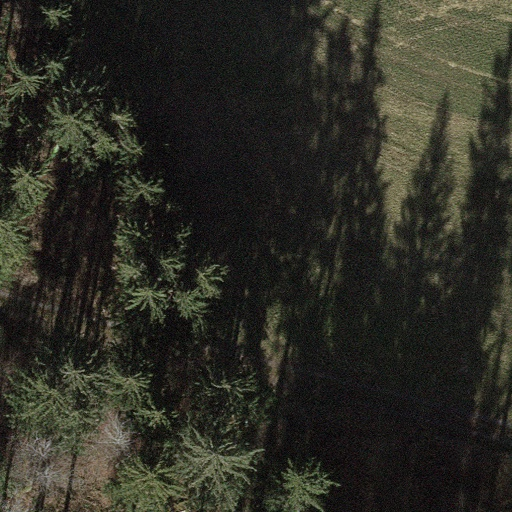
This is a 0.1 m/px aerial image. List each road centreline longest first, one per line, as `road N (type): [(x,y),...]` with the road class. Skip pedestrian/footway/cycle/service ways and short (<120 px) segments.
road 1 (track): [(344,367),(197,239),(34,0)]
road 2 (track): [(0,320),(122,355),(344,367)]
road 3 (track): [(511,426),(344,367)]
